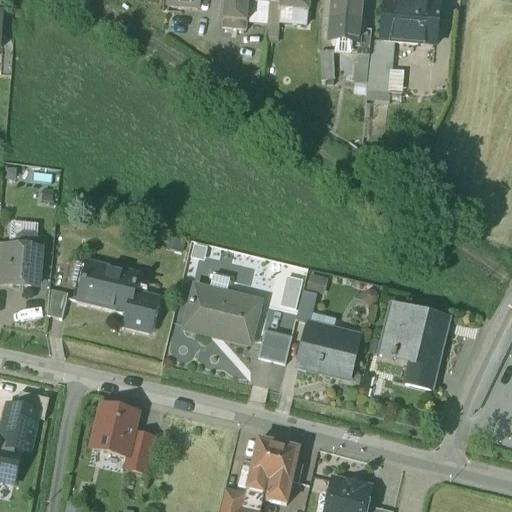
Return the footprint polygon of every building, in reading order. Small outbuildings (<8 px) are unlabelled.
[(198,0),(153,0),(168,1),(167,9),(198,12),(198,0)] [(222,0),(223,2),(224,2),(222,32),(245,34),(246,26),(248,4),(269,6),(269,0),(222,0)] [(309,0),(281,0),(280,12),(302,14),(308,15),(309,0)] [(362,0),(333,0),(331,22),(361,24),(361,23),(363,2),(362,2),(362,0)] [(269,6),(248,4),(246,26),(267,27),(269,6)] [(438,9),(385,4),(382,44),(394,45),(434,49),(438,9)] [(361,24),(331,22),(330,38),(335,38),(334,48),(335,48),(351,50),(357,50),(358,50),(360,34),(361,34),(363,23),(361,23),(361,24)] [(361,34),(360,34),(358,50),(357,50),(356,59),(357,59),(369,61),(370,43),(371,35),(361,34)] [(382,44),(370,43),(366,86),(366,93),(390,96),(394,45),(382,44)] [(351,50),(335,48),(334,59),(350,60),(351,50)] [(332,55),(319,56),(320,83),(334,83),(332,55)] [(369,61),(357,59),(357,67),(357,68),(368,69),(369,61)] [(368,69),(357,68),(357,67),(355,67),(353,84),(366,86),(368,69)] [(39,252),(9,250),(8,261),(6,287),(36,290),(39,252)] [(8,261),(0,260),(0,286),(6,287),(8,261)] [(137,278),(90,268),(87,284),(83,283),(78,305),(127,316),(128,316),(133,296),(134,292),(135,292),(136,288),(135,288),(137,278)] [(311,276),(309,291),(320,293),(322,278),(311,276)] [(260,306),(194,290),(184,331),(250,347),(260,306)] [(67,297),(49,293),(46,319),(54,321),(61,323),(67,297)] [(339,310),(342,297),(327,293),(324,307),(339,310)] [(316,298),(303,294),(295,324),(307,327),(309,327),(316,298)] [(157,302),(133,296),(128,316),(127,316),(124,329),(150,335),(157,302)] [(444,322),(391,309),(379,359),(410,366),(404,387),(430,393),(445,335),(441,334),(444,322)] [(309,327),(307,327),(297,369),(318,374),(317,376),(348,384),(359,339),(309,327)] [(291,341),(264,334),(257,362),(285,368),(291,341)] [(49,403),(20,396),(16,411),(38,416),(37,422),(44,424),(49,403)] [(37,422),(38,416),(16,411),(6,409),(0,439),(2,439),(0,448),(21,452),(20,455),(30,457),(37,422)] [(137,417),(102,409),(91,452),(125,460),(126,460),(132,437),(137,417)] [(132,437),(126,460),(125,460),(123,471),(147,477),(155,442),(132,437)] [(298,453),(258,444),(250,479),(266,483),(271,484),(290,488),(291,484),(297,486),(301,470),(294,469),(298,453)] [(21,452),(0,448),(0,447),(0,484),(13,487),(20,455),(21,452)] [(266,483),(250,479),(246,497),(243,510),(252,511),(259,511),(261,502),(266,483)] [(266,483),(261,502),(266,503),(271,484),(266,483)] [(365,511),(370,491),(333,483),(329,499),(333,505),(326,510),(325,511),(365,511)] [(290,488),(271,484),(266,503),(285,508),(290,488)] [(246,497),(224,492),(219,511),(252,511),(243,510),(246,497)]
